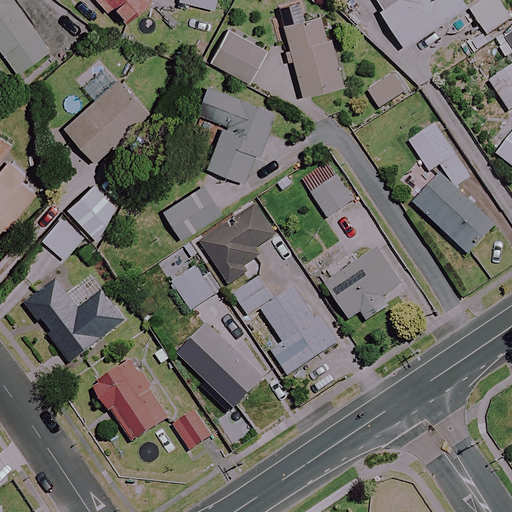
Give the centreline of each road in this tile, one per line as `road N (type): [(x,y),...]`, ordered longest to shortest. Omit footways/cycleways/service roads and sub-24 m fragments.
road 1 (tertiary): [(235,511),(409,395)]
road 2 (residential): [(87,511),(0,384)]
road 3 (residential): [(490,511),(409,395)]
road 4 (tertiary): [(409,395),(511,326)]
